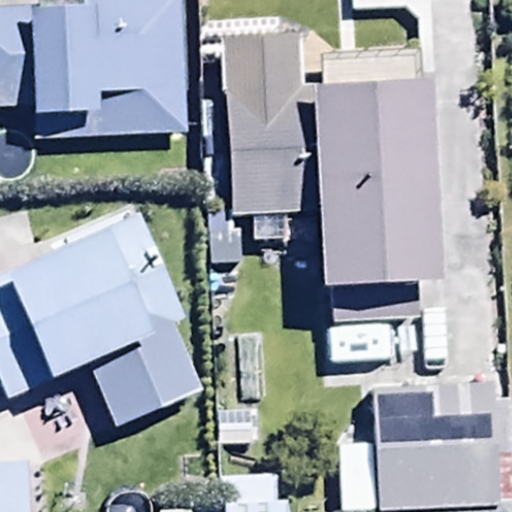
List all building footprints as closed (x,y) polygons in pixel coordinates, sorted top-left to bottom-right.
[(25,124),(26,148),(176,140),(169,1),(24,8),(24,13),(0,14),(0,116),(18,115),(18,124),(25,124)] [(408,60),(309,62),(311,90),(294,90),(294,45),(217,46),(220,227),(279,226),(280,281),(308,281),(308,299),(321,299),(321,327),(407,325),(406,288),(427,288),(424,91),(409,91),(408,60)] [(132,221),(0,283),(0,400),(3,408),(75,373),(107,440),(198,397),(168,335),(183,327),(132,221)] [(336,511),(510,511),(507,406),(483,406),(482,380),(410,383),(411,396),(366,397),(367,452),(335,453),(336,511)] [(23,511),(22,474),(0,474),(0,511),(23,511)]
